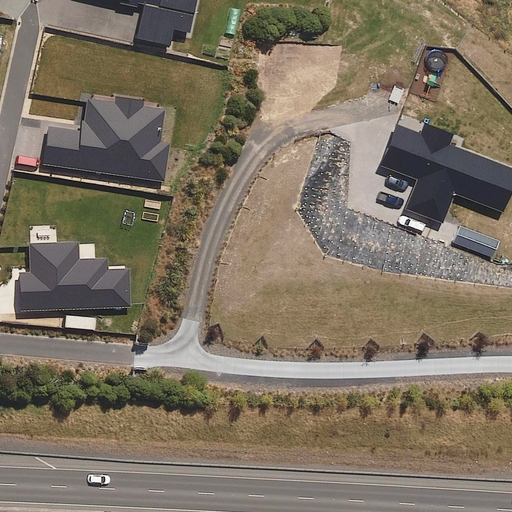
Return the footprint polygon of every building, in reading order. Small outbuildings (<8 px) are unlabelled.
[(169,28),(187,31),(193,0),(131,0),(142,2),(135,38),(166,44),(169,28)] [(83,135),(51,130),(45,162),(163,182),(170,144),(162,143),(168,109),(144,105),(145,100),(116,95),(115,101),(89,97),(83,135)] [(420,133),(397,125),(380,167),(417,180),(405,208),(443,223),(455,193),(502,213),(511,189),(511,168),(449,146),(454,135),(424,123),(420,133)] [(499,241),(459,226),(453,244),(492,258),(499,241)] [(103,259),(75,259),(75,242),(28,243),(29,272),(17,272),(18,310),(128,308),(127,269),(103,269),(103,259)]
